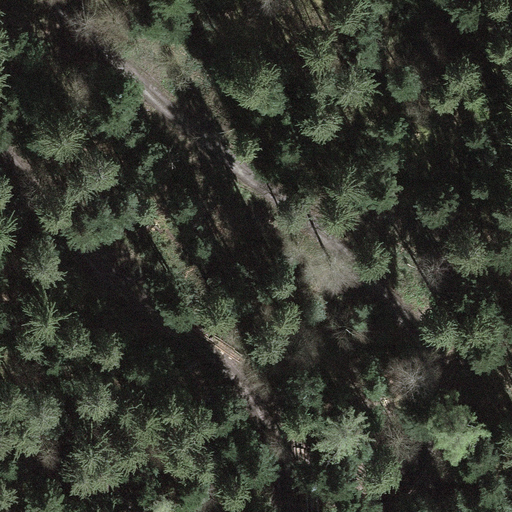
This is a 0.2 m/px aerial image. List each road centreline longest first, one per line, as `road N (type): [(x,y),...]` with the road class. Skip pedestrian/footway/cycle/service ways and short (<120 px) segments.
road 1 (track): [(380,511),(436,416),(434,355),(419,327),(356,261),(191,126),(57,0)]
road 2 (track): [(0,144),(95,264),(247,381),(274,438),(283,511)]
road 3 (track): [(155,315),(214,405),(215,451),(198,511)]
road 4 (track): [(0,412),(140,511)]
